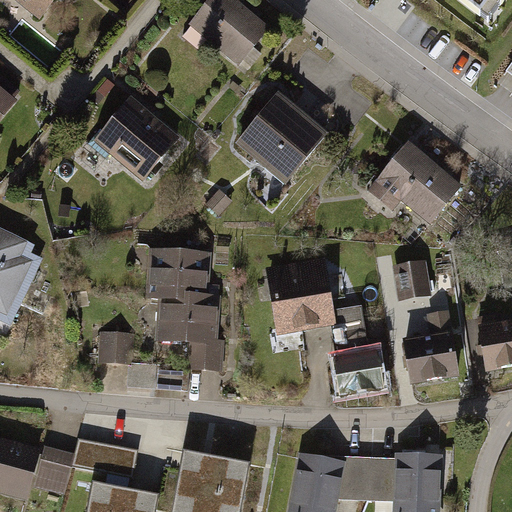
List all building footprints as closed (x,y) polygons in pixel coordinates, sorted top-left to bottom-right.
[(3,0),(36,27),(58,0),(3,0)] [(269,33),(226,0),(210,0),(185,32),(238,73),(269,33)] [(452,0),(476,17),(487,3),(494,8),(500,0),(452,0)] [(0,122),(15,103),(0,91),(0,122)] [(323,137),(273,97),(231,148),(281,189),(323,137)] [(180,143),(125,101),(90,146),(145,189),(180,143)] [(460,191),(406,145),(366,193),(391,214),(398,206),(427,231),(460,191)] [(41,257),(0,237),(0,333),(4,335),(41,257)] [(209,256),(146,252),(143,305),(155,306),(178,307),(179,293),(207,295),(209,256)] [(320,261),(262,268),(270,334),(328,328),(320,261)] [(422,264),(389,270),(395,304),(427,299),(422,264)] [(178,307),(155,306),(153,345),(214,348),(217,295),(207,295),(179,293),(178,307)] [(511,324),(471,329),(476,372),(511,367),(511,324)] [(118,363),(118,332),(101,332),(100,363),(118,363)] [(449,334),(398,341),(405,389),(456,382),(449,334)] [(374,352),(327,359),(333,401),(380,394),(374,352)] [(37,449),(0,440),(0,502),(23,508),(27,488),(37,449)] [(75,457),(37,449),(27,488),(66,498),(72,469),(133,480),(137,453),(79,443),(75,457)] [(241,511),(250,465),(186,454),(175,511),(241,511)] [(436,511),(439,457),(391,454),(391,462),(389,506),(388,511),(436,511)] [(328,463),(293,457),(282,511),(334,511),(336,506),(344,466),(328,463)] [(344,466),(336,506),(389,506),(391,462),(328,458),(328,463),(344,466)] [(155,511),(159,497),(94,485),(89,511),(155,511)]
